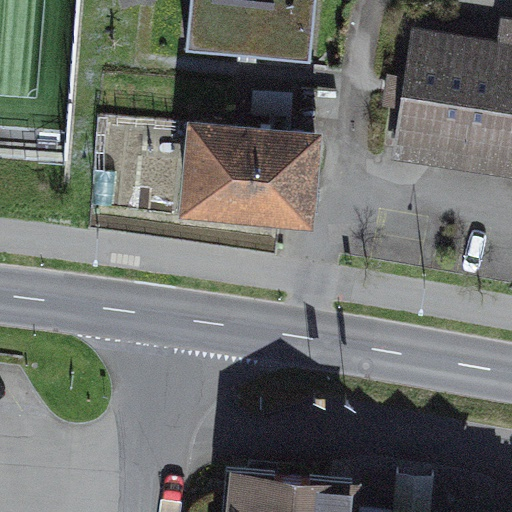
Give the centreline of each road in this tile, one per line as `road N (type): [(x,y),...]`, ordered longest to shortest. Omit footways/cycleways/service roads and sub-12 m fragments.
road 1 (tertiary): [(511,379),(0,301)]
road 2 (unknown): [(156,322),(140,511)]
